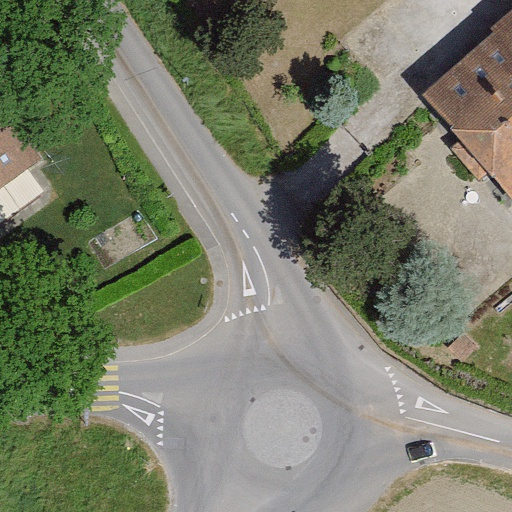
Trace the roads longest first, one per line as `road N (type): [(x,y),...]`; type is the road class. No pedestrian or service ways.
road 1 (residential): [(85,0),(247,236),(267,279),(279,341)]
road 2 (residential): [(0,392),(143,391),(199,404)]
road 3 (residential): [(371,415),(511,447)]
road 4 (residential): [(371,415),(349,370),(329,353),(279,341)]
road 5 (residential): [(313,511),(349,488),(364,466),(371,415)]
